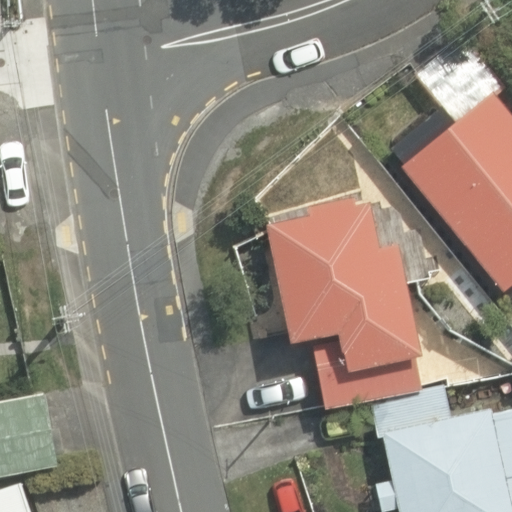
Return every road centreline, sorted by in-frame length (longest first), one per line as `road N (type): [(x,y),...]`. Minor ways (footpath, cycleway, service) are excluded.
road 1 (tertiary): [(175,511),(98,52)]
road 2 (residential): [(98,52),(340,0)]
